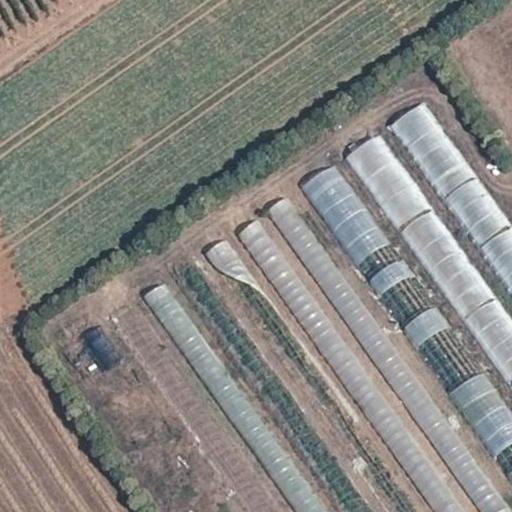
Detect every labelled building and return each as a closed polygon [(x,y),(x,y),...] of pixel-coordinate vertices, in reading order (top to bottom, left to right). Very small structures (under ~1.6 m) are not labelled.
[(511,231),(428,100),(393,122),(479,258),(469,265),(384,131),(347,154),(396,231),(407,223),(487,349),(511,333),(511,321),(480,271),(494,263),(506,283),(511,278),(511,231)] [(333,165),(307,183),(441,379),(467,361),(333,165)] [(412,511),(230,235),(212,247),(385,511),(412,511)] [(194,263),(178,273),(207,322),(223,312),(194,263)] [(162,284),(147,294),(167,326),(183,317),(162,284)] [(104,328),(88,336),(104,368),(120,361),(104,328)] [(511,488),(511,411),(476,352),(441,373),(511,488)]
